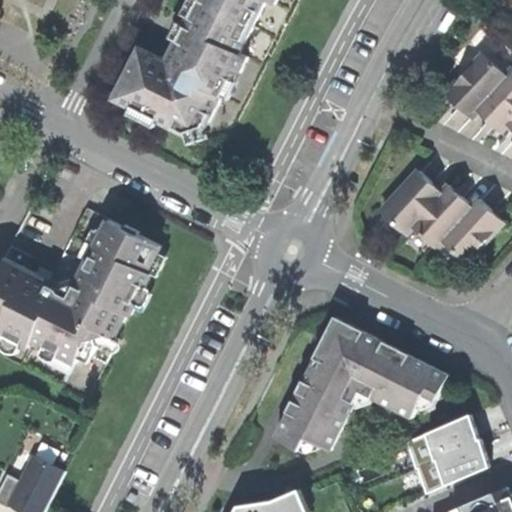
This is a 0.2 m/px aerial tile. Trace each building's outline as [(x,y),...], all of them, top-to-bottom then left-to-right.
[(186,135),(207,128),(237,69),(241,72),(250,56),(242,52),(254,27),(258,29),(260,27),(255,25),(268,1),(275,4),(277,0),(198,0),(185,27),(168,60),(142,47),(115,99),(186,135)] [(472,116),(479,108),(509,75),(486,53),(448,93),(458,103),(472,116)] [(502,130),(509,123),(511,119),(511,71),(509,75),(479,108),(491,119),(502,130)] [(408,232),(415,225),(445,191),(429,177),(421,170),(384,210),(408,232)] [(438,246),(445,239),(475,206),(462,193),(451,184),(445,191),(415,225),(438,246)] [(468,261),(506,221),(493,208),(482,198),(475,206),(445,239),(468,261)] [(163,245),(112,220),(81,279),(69,283),(58,287),(57,283),(8,258),(0,273),(0,351),(90,399),(121,338),(117,336),(130,312),(133,314),(154,273),(150,271),(163,245)] [(439,398),(452,372),(383,337),(339,314),(279,436),(304,448),(310,436),(334,449),(364,389),(415,416),(427,392),(439,398)] [(436,492),(511,466),(511,461),(495,412),(417,438),(436,492)] [(29,478),(15,472),(4,499),(35,511),(57,511),(77,464),(41,449),(29,478)] [(511,511),(511,487),(510,484),(444,511),(511,511)] [(331,511),(330,496),(240,500),(240,511),(331,511)]
